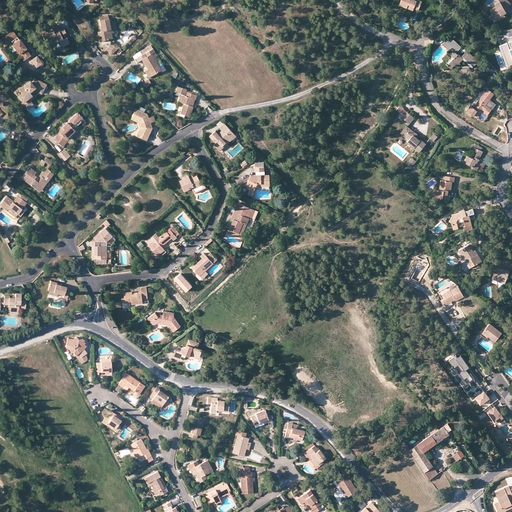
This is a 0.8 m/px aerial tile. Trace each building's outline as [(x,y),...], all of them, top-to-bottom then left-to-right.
[(400,0),(399,4),(407,7),(408,3),(414,5),(414,7),(418,9),(421,0),(400,0)] [(510,4),(506,0),(502,0),(499,2),(495,4),(496,6),(489,10),(491,14),(493,13),(498,21),(505,17),(503,14),(510,10),(509,8),(508,7),(510,4)] [(110,26),(108,19),(100,21),(102,32),(101,32),(102,41),(112,39),(111,34),(110,26)] [(62,29),(60,23),(53,26),(54,29),(43,34),(49,48),(53,46),(53,45),(52,43),(58,40),(59,42),(61,41),(64,46),(69,44),(66,37),(65,37),(63,33),(65,32),(64,28),(62,29)] [(26,50),(12,31),(0,40),(0,41),(5,48),(12,43),(13,44),(12,45),(19,55),(21,54),(25,60),(30,56),(25,50),(26,50)] [(463,59),(472,68),(477,62),(466,51),(460,57),(457,54),(456,55),(454,53),(460,47),(454,41),(453,42),(448,38),(447,39),(446,38),(443,42),(444,42),(442,45),(448,51),(447,51),(448,52),(445,55),(448,58),(444,62),(450,69),(455,64),(457,65),(459,63),(461,61),(463,59)] [(111,54),(116,49),(112,44),(107,50),(111,54)] [(153,49),(151,45),(141,51),(143,55),(144,54),(153,49)] [(155,53),(153,49),(144,54),(146,57),(142,60),(147,69),(144,71),(147,78),(161,71),(152,54),(155,53)] [(31,61),(36,68),(39,66),(41,66),(43,65),(43,63),(42,61),(40,61),(37,57),(31,61)] [(23,71),(28,67),(23,60),(19,66),(23,71)] [(43,91),(46,85),(34,79),(31,84),(30,83),(24,87),(19,90),(22,94),(18,96),(23,102),(27,99),(29,101),(33,98),(31,95),(35,92),(36,91),(37,88),(43,91)] [(195,100),(197,96),(186,92),(187,90),(177,87),(175,93),(180,95),(182,95),(180,103),(183,104),(180,114),(189,117),(193,107),(191,106),(192,102),(193,100),(195,100)] [(466,110),(473,115),(474,114),(477,116),(482,110),(484,111),(483,113),(487,115),(495,105),(496,103),(490,98),(494,93),(488,88),(473,107),(470,104),(466,110)] [(31,104),(29,101),(27,99),(23,102),(22,103),(25,108),(31,104)] [(402,118),(407,112),(403,109),(400,113),(399,115),(402,118)] [(140,135),(138,137),(146,141),(152,129),(150,124),(148,118),(147,114),(144,113),(139,111),(137,110),(135,113),(134,112),(131,118),(139,122),(141,128),(139,134),(140,135)] [(67,123),(61,128),(63,130),(61,132),(60,132),(54,140),(61,146),(67,138),(74,131),(72,129),(71,128),(82,117),(77,112),(67,123)] [(414,117),(407,112),(402,118),(409,123),(414,117)] [(139,122),(131,118),(130,120),(138,123),(139,128),(136,136),(138,137),(140,135),(139,134),(141,128),(139,122)] [(410,128),(406,125),(401,132),(404,135),(410,128)] [(236,136),(227,126),(224,129),(224,130),(222,132),(221,130),(218,133),(216,131),(210,136),(216,142),(214,144),(218,148),(222,145),(221,144),(225,141),(225,142),(231,137),(233,139),(236,136)] [(72,129),(74,131),(67,138),(61,146),(63,147),(69,140),(78,131),(74,127),(72,129)] [(416,137),(413,134),(415,132),(410,128),(404,135),(409,139),(407,141),(419,151),(419,152),(426,143),(421,139),(420,140),(416,137)] [(220,150),(233,139),(231,137),(225,142),(225,141),(221,144),(222,145),(218,148),(220,150)] [(483,152),(481,151),(474,147),(472,150),(477,153),(474,159),(467,155),(465,160),(467,161),(466,163),(473,167),(472,169),(477,171),(479,166),(483,168),(486,162),(479,159),(483,152)] [(70,156),(64,149),(59,153),(65,160),(70,156)] [(50,166),(53,162),(47,157),(44,161),(42,160),(39,163),(42,166),(45,162),(48,165),(50,166)] [(415,160),(413,159),(412,158),(407,164),(411,167),(416,161),(415,160)] [(240,164),(243,167),(248,163),(245,159),(240,164)] [(54,174),(47,169),(45,168),(39,176),(37,175),(36,177),(34,175),(36,172),(30,167),(21,178),(39,192),(54,174)] [(197,175),(194,177),(190,178),(190,177),(189,176),(180,180),(185,191),(194,187),(195,188),(202,184),(197,175)] [(265,175),(256,175),(251,175),(245,187),(250,189),(247,194),(253,197),(255,190),(257,184),(261,184),(261,186),(270,186),(270,175),(265,175)] [(454,178),(445,176),(444,181),(440,180),(439,190),(432,190),(432,196),(443,197),(445,198),(444,200),(449,201),(450,195),(448,195),(448,191),(451,191),(452,182),(454,182),(454,178)] [(28,199),(20,193),(18,196),(25,202),(28,199)] [(26,203),(25,202),(18,196),(17,196),(13,201),(6,196),(0,204),(0,205),(15,217),(21,209),(20,209),(23,205),(24,206),(26,203)] [(230,221),(233,221),(236,213),(239,214),(241,211),(235,209),(230,221)] [(459,212),(451,215),(452,216),(448,221),(451,223),(453,229),(458,228),(456,221),(458,218),(463,217),(465,226),(463,226),(465,233),(469,231),(469,230),(473,229),(469,215),(468,215),(467,213),(468,213),(468,210),(464,211),(464,210),(458,211),(459,212)] [(249,214),(241,211),(239,214),(236,213),(233,221),(228,232),(231,234),(232,230),(239,233),(243,224),(246,225),(249,218),(248,218),(249,214)] [(173,226),(169,229),(176,236),(179,234),(173,226)] [(91,246),(94,246),(95,251),(92,251),(92,259),(97,259),(107,259),(107,246),(100,245),(100,241),(107,241),(113,235),(106,227),(95,237),(98,241),(91,241),(91,246)] [(176,236),(169,229),(149,245),(157,255),(164,250),(162,246),(160,244),(170,236),(172,238),(174,240),(177,237),(176,236)] [(162,246),(172,238),(170,236),(160,244),(162,246)] [(460,260),(462,259),(466,265),(468,263),(471,268),(481,261),(473,249),(471,250),(468,246),(467,245),(458,251),(458,252),(456,254),(460,260)] [(213,263),(207,256),(204,253),(201,256),(202,258),(198,262),(192,267),(200,276),(205,271),(213,263)] [(210,253),(207,256),(213,263),(217,260),(210,253)] [(509,272),(495,267),(491,279),(505,283),(509,272)] [(68,296),(69,291),(66,289),(66,287),(61,286),(58,285),(59,283),(51,281),(48,291),(49,291),(58,294),(64,296),(63,298),(67,299),(68,296)] [(453,283),(437,291),(439,295),(440,296),(441,299),(444,298),(442,294),(449,290),(450,291),(458,286),(453,283)] [(463,296),(458,286),(450,291),(449,290),(442,294),(444,298),(441,299),(445,305),(452,301),(453,300),(455,300),(455,301),(463,296)] [(141,292),(137,292),(137,293),(132,294),(132,293),(132,292),(124,292),(125,298),(122,298),(122,303),(131,302),(132,304),(143,303),(142,299),(148,298),(146,287),(141,287),(141,292)] [(21,300),(21,294),(16,293),(15,298),(9,298),(9,296),(4,295),(4,301),(9,302),(8,307),(8,314),(18,314),(19,305),(20,305),(26,306),(26,300),(21,300)] [(455,306),(452,301),(445,305),(447,310),(455,306)] [(174,316),(175,313),(164,311),(163,315),(156,314),(155,313),(148,318),(152,324),(155,324),(157,323),(169,325),(173,331),(181,326),(174,316)] [(489,323),(481,333),(483,335),(486,338),(487,336),(495,342),(501,333),(489,323)] [(85,343),(83,342),(84,340),(82,339),(78,340),(76,337),(73,339),(67,338),(66,344),(65,346),(68,349),(70,353),(72,352),(74,354),(75,356),(78,360),(81,358),(84,362),(87,360),(87,358),(85,355),(87,353),(84,350),(86,346),(84,345),(85,343)] [(195,345),(196,342),(189,339),(186,347),(182,348),(180,352),(183,353),(189,356),(190,352),(192,353),(191,356),(195,358),(197,354),(200,355),(202,350),(197,348),(198,346),(195,345)] [(181,358),(183,353),(180,352),(176,350),(174,356),(181,358)] [(488,361),(492,358),(495,356),(493,353),(485,359),(487,362),(488,361)] [(461,356),(458,358),(456,356),(449,362),(454,369),(458,366),(462,371),(459,373),(464,380),(467,378),(470,382),(474,379),(467,370),(470,368),(461,356)] [(101,363),(95,363),(95,368),(97,368),(98,375),(108,374),(108,372),(111,372),(110,359),(101,359),(101,363)] [(145,386),(123,372),(121,375),(123,377),(118,384),(122,387),(124,384),(139,394),(145,386)] [(150,396),(153,399),(154,397),(159,401),(158,402),(163,405),(168,397),(159,390),(160,389),(157,387),(150,396)] [(479,404),(489,398),(485,390),(475,395),(479,404)] [(493,401),(497,398),(493,392),(488,396),(493,401)] [(161,407),(163,405),(158,402),(159,401),(154,397),(153,399),(152,400),(161,407)] [(217,398),(207,397),(207,400),(207,404),(210,404),(210,412),(216,413),(216,411),(227,412),(229,400),(221,399),(221,401),(217,400),(217,398)] [(483,406),(491,401),(489,398),(481,403),(483,406)] [(491,404),(483,409),(486,413),(487,411),(495,422),(500,419),(502,422),(505,419),(495,405),(493,406),(491,404)] [(99,420),(103,418),(100,409),(95,411),(99,420)] [(265,422),(268,421),(272,420),(269,412),(265,413),(264,410),(255,413),(255,414),(251,416),(254,425),(262,422),(262,424),(265,422)] [(106,415),(102,422),(106,424),(107,423),(115,428),(121,420),(118,418),(119,417),(113,413),(110,411),(109,411),(106,415)] [(202,423),(194,420),(190,432),(189,432),(188,436),(196,438),(197,434),(200,435),(202,428),(201,428),(202,423)] [(292,422),(288,421),(287,425),(286,429),(284,439),(288,440),(289,437),(293,438),(293,439),(296,439),(299,440),(301,441),(304,430),(297,429),(291,428),(292,424),(292,422)] [(431,434),(409,449),(424,472),(433,466),(423,452),(451,432),(449,430),(450,429),(447,424),(438,430),(436,427),(430,431),(431,434)] [(245,433),(238,431),(232,453),(244,456),(245,453),(246,449),(245,449),(247,442),(248,438),(246,438),(244,437),(245,433)] [(141,439),(130,445),(133,451),(132,452),(136,458),(140,456),(143,460),(147,458),(151,456),(147,448),(146,449),(141,439)] [(310,441),(300,449),(303,453),(314,445),(310,441)] [(316,448),(314,445),(303,453),(305,455),(307,457),(308,456),(309,455),(314,461),(313,463),(318,470),(324,466),(321,461),(325,458),(325,457),(329,454),(327,452),(323,454),(317,447),(316,448)] [(457,453),(452,456),(456,461),(464,456),(460,450),(456,452),(457,453)] [(189,469),(191,468),(194,474),(199,482),(206,478),(204,475),(213,470),(207,460),(200,464),(198,460),(187,465),(188,467),(189,469)] [(242,466),(236,467),(237,473),(239,472),(241,493),(247,493),(253,493),(252,472),(249,472),(249,467),(242,467),(242,466)] [(433,466),(424,472),(429,479),(438,473),(433,466)] [(157,471),(144,478),(148,486),(152,484),(153,487),(154,486),(159,495),(161,494),(165,492),(167,491),(165,487),(164,484),(162,485),(158,477),(160,476),(157,471)] [(356,490),(345,474),(336,480),(338,484),(337,485),(336,486),(338,490),(334,492),(342,504),(348,500),(346,497),(356,490)] [(224,482),(212,488),(213,490),(208,492),(204,495),(206,499),(209,503),(214,500),(216,505),(221,502),(219,498),(227,494),(228,495),(230,494),(229,491),(230,490),(226,483),(225,483),(224,482)] [(152,484),(148,486),(154,498),(159,495),(154,486),(153,487),(152,484)] [(511,493),(511,491),(511,490),(511,489),(511,490),(509,486),(496,492),(499,501),(495,503),(498,511),(502,511),(506,511),(504,506),(511,503),(510,499),(511,498),(511,493)] [(303,495),(296,499),(300,505),(304,502),(311,511),(315,511),(321,508),(319,505),(321,503),(316,496),(314,498),(309,490),(303,495)] [(340,505),(342,504),(334,492),(332,493),(340,505)] [(164,510),(164,511),(178,511),(179,510),(178,508),(177,506),(174,508),(170,502),(162,506),(164,509),(164,510)] [(380,511),(370,502),(358,511),(380,511)]
